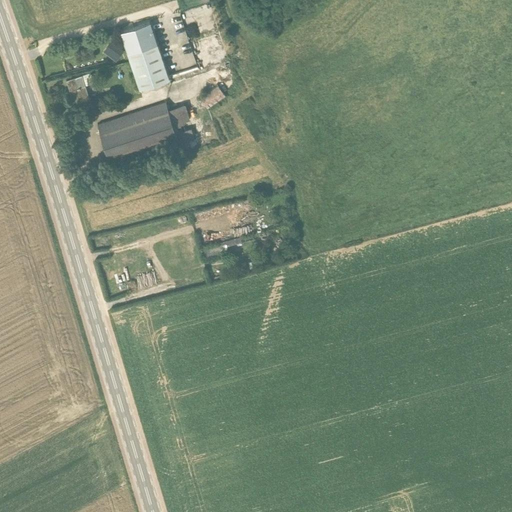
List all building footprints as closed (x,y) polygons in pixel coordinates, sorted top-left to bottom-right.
[(140,90),(169,80),(150,23),(121,33),(140,90)] [(113,40),(105,50),(117,60),(125,51),(113,40)] [(85,86),(82,75),(75,78),(75,77),(66,80),(76,110),(92,105),(85,86)] [(208,110),(225,98),(216,85),(199,97),(208,110)] [(179,143),(168,110),(166,103),(98,124),(111,166),(179,144),(179,143)] [(192,128),(185,105),(168,110),(179,143),(194,139),(191,128),(192,128)] [(243,238),(222,239),(222,250),(243,249),(243,238)]
